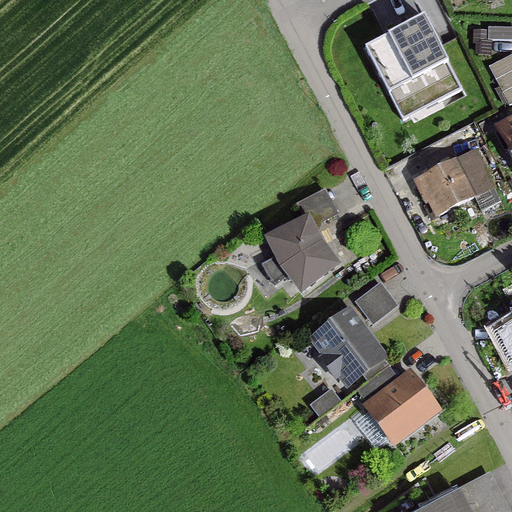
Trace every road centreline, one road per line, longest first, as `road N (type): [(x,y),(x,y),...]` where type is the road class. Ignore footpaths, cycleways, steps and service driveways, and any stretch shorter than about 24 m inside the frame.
road 1 (residential): [(290,26),(432,294)]
road 2 (residential): [(432,294),(511,448)]
